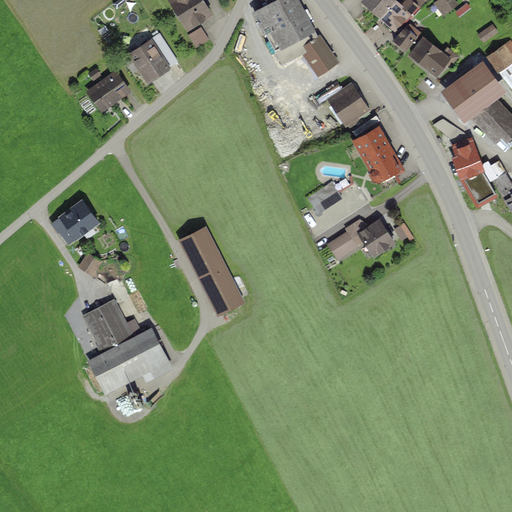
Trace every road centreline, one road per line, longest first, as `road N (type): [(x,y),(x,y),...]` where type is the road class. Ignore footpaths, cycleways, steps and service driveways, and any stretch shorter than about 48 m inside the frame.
road 1 (primary): [(322,0),(436,169),(511,365)]
road 2 (unclassified): [(0,238),(198,72),(244,0)]
